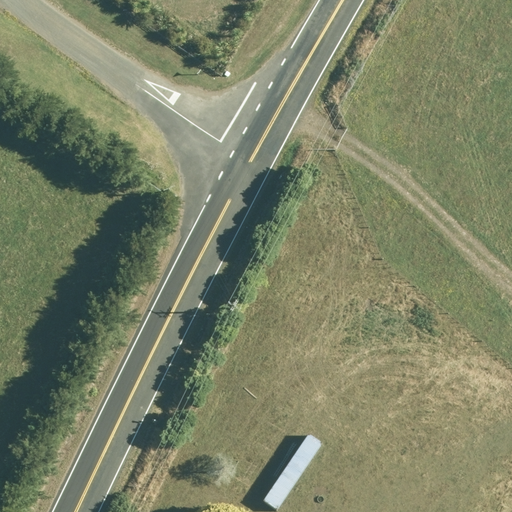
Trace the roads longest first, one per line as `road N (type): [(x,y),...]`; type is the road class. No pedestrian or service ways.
road 1 (unclassified): [(72,511),(244,136)]
road 2 (residential): [(42,0),(244,136)]
road 3 (unclassified): [(244,136),(326,0)]
